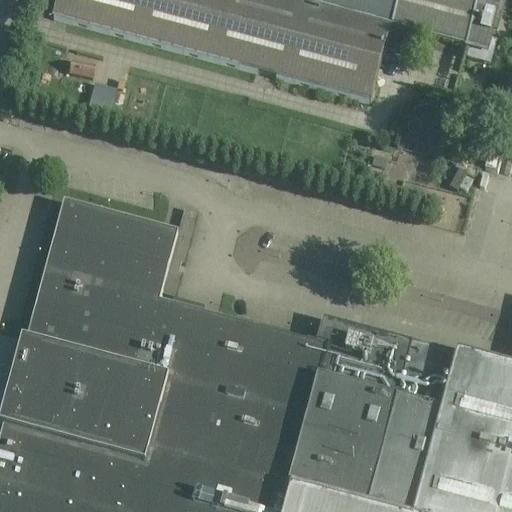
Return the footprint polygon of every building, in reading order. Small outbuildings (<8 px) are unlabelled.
[(57,0),(52,21),(372,107),(392,29),(490,56),(503,0),(57,0)] [(72,63),(69,77),(82,80),(92,81),(93,82),(96,68),(72,63)] [(94,86),(88,111),(111,117),(118,92),(94,86)] [(479,105),(472,130),(489,135),(496,110),(479,105)] [(436,149),(432,165),(444,168),(448,152),(436,149)] [(459,172),(449,190),(458,194),(459,191),(466,195),(473,183),(466,179),(468,177),(459,172)] [(511,511),(511,372),(457,357),(413,346),(323,322),(316,348),(203,317),(172,309),(159,305),(162,297),(178,236),(64,205),(0,443),(0,511),(511,511)]
